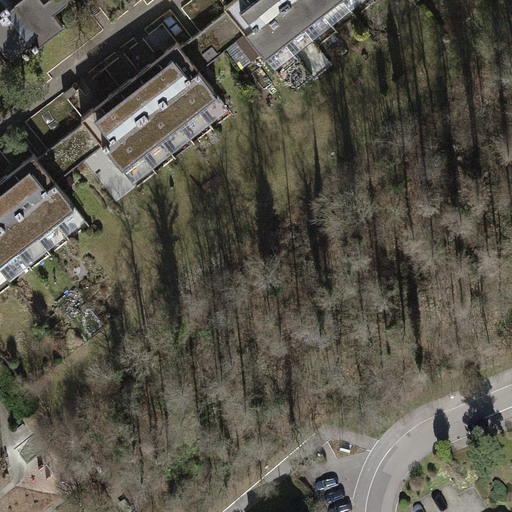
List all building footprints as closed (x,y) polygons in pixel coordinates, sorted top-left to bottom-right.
[(0,0),(0,13),(17,0),(0,0)] [(0,50),(12,66),(64,25),(54,12),(68,1),(68,0),(17,0),(0,13),(0,50)] [(266,57),(286,42),(253,0),(231,0),(225,5),(229,10),(247,34),(266,57)] [(304,27),(283,0),(253,0),(286,42),(304,27)] [(283,0),(304,27),(323,13),(313,0),(283,0)] [(339,0),(313,0),(323,13),(339,0)] [(333,25),(352,10),(343,0),(339,0),(323,13),(333,25)] [(365,0),(343,0),(352,10),(365,0)] [(229,10),(181,46),(200,70),(247,34),(229,10)] [(314,40),(333,25),(323,13),(304,27),(314,40)] [(295,54),(314,40),(304,27),(286,42),(295,54)] [(199,109),(219,94),(200,70),(181,46),(178,42),(158,57),(199,109)] [(276,69),(295,54),(286,42),(266,57),(276,69)] [(199,109),(158,57),(139,71),(180,124),(199,109)] [(161,139),(180,124),(139,71),(120,86),(161,139)] [(161,139),(120,86),(102,101),(142,154),(161,139)] [(229,108),(219,94),(199,109),(210,123),(229,108)] [(123,168),(142,154),(102,101),(81,116),(85,121),(104,145),(123,168)] [(190,138),(210,123),(199,109),(180,124),(190,138)] [(85,121),(38,157),(56,181),(104,145),(85,121)] [(172,153),(190,138),(180,124),(161,139),(172,153)] [(153,168),(172,153),(161,139),(142,154),(153,168)] [(56,221),(75,206),(56,181),(38,157),(34,153),(15,168),(56,221)] [(133,183),(153,168),(142,154),(123,168),(133,183)] [(0,188),(37,235),(56,221),(15,168),(0,179),(0,188)] [(37,235),(0,188),(0,226),(18,250),(37,235)] [(75,206),(56,221),(67,234),(86,219),(75,206)] [(56,221),(37,235),(48,249),(67,234),(56,221)] [(0,263),(18,250),(0,226),(0,263)] [(37,235),(18,250),(29,264),(48,249),(37,235)] [(18,250),(0,263),(0,266),(10,279),(29,264),(18,250)]
